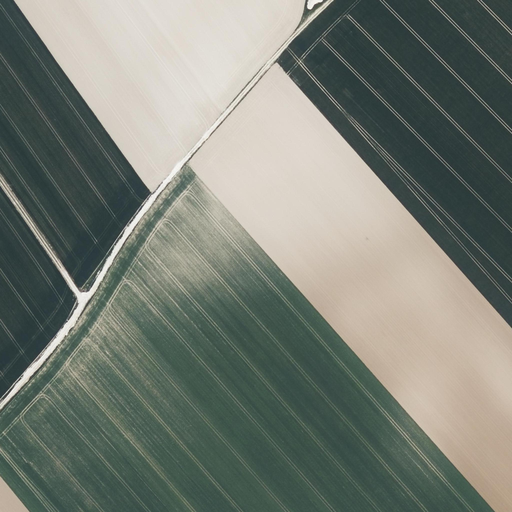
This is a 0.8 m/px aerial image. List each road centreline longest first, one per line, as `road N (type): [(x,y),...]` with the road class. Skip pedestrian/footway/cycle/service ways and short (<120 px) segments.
road 1 (track): [(0,409),(68,330),(121,239),(180,164),(331,0)]
road 2 (track): [(85,302),(0,179)]
